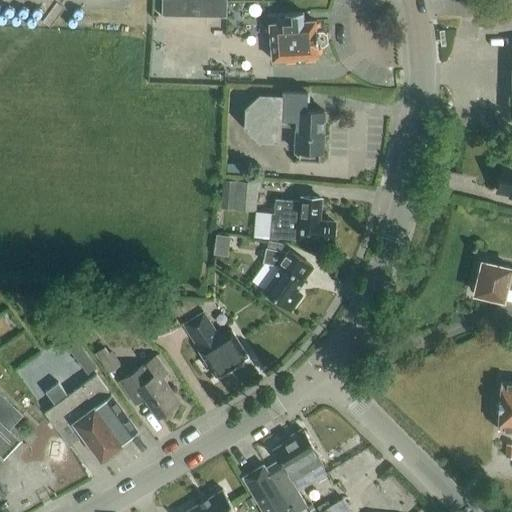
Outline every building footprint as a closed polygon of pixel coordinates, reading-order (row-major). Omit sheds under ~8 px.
[(226,0),(161,0),(161,16),(163,16),(163,15),(173,16),(174,16),(176,16),(186,16),(188,17),(188,16),(199,16),(199,17),(201,17),(201,16),(211,16),(211,17),(214,17),(224,17),(226,17),(226,0)] [(286,23),(269,24),(271,60),(317,57),(316,46),(324,46),(326,42),(326,33),(322,30),(315,31),(315,21),(303,22),(303,13),(285,14),(286,23)] [(306,90),(280,89),(280,95),(258,94),(245,107),(245,126),(258,140),(276,141),(277,119),(281,119),(281,126),(296,126),(295,151),(321,152),(323,111),(305,110),(306,90)] [(511,166),(504,164),(497,191),(509,194),(511,195),(511,166)] [(258,182),(222,179),(220,209),(256,211),(258,182)] [(301,202),(287,201),(276,200),(275,213),(272,213),(270,237),(323,241),(323,240),(332,240),(333,223),(317,222),(319,199),(302,197),(301,202)] [(298,295),(293,291),(308,270),(282,252),(267,248),(263,263),(274,266),(275,263),(278,266),(261,290),(287,309),(298,295)] [(511,289),(511,267),(481,260),(474,293),(503,299),(506,288),(511,289)] [(214,377),(247,356),(231,330),(219,337),(203,312),(183,324),(199,350),(198,351),(214,377)] [(61,336),(88,373),(96,367),(69,330),(61,336)] [(94,352),(109,372),(121,363),(111,349),(109,351),(104,345),(94,352)] [(179,401),(161,376),(167,371),(156,355),(119,381),(135,404),(145,397),(158,416),(179,401)] [(121,442),(138,430),(97,374),(68,396),(59,384),(46,393),(55,405),(44,413),(69,447),(85,436),(101,458),(122,443),(121,442)] [(511,381),(500,381),(497,429),(511,429),(511,381)] [(10,428),(23,415),(0,392),(0,453),(4,458),(22,439),(10,428)] [(263,464),(265,468),(270,477),(282,498),(297,489),(292,480),(322,462),(318,455),(317,453),(303,430),(302,431),(301,429),(290,435),(291,438),(273,449),(279,460),(265,468),(263,464)] [(297,511),(307,506),(297,489),(282,498),(270,477),(265,468),(263,464),(242,476),(263,511),(297,511)] [(236,511),(222,489),(183,511),(236,511)] [(350,511),(342,497),(317,511),(350,511)]
